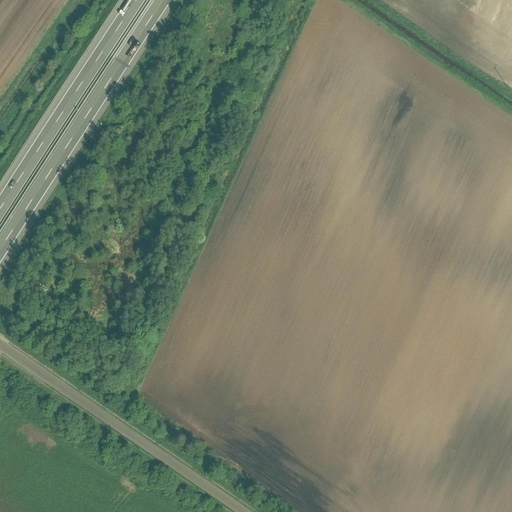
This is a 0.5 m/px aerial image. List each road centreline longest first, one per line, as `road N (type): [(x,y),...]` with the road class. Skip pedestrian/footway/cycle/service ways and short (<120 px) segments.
road 1 (motorway): [(0,254),(165,0)]
road 2 (unclassified): [(240,511),(0,349)]
road 3 (motorway): [(139,0),(0,213)]
